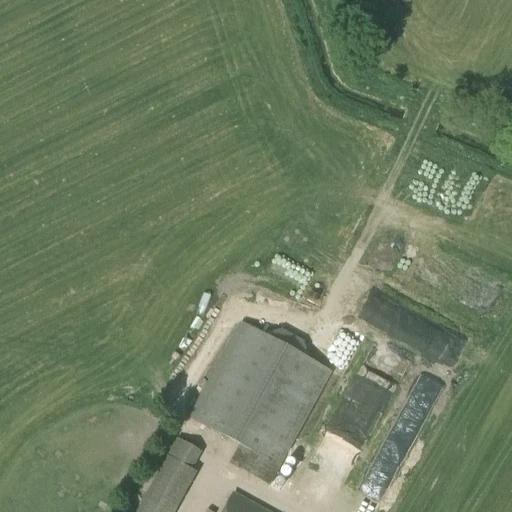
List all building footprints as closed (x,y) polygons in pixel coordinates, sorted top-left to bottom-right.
[(267,487),(331,375),(241,325),(188,419),(239,447),(229,465),(267,487)] [(374,358),(345,425),(374,437),(400,377),(389,373),(392,366),(374,358)] [(404,477),(445,376),(427,369),(387,470),(404,477)] [(175,511),(196,474),(191,471),(201,453),(176,440),(136,511),(175,511)] [(363,487),(358,497),(379,506),(383,496),(363,487)] [(264,511),(233,494),(222,511),(264,511)] [(317,511),(335,511),(337,509),(314,496),(308,507),(317,511)]
